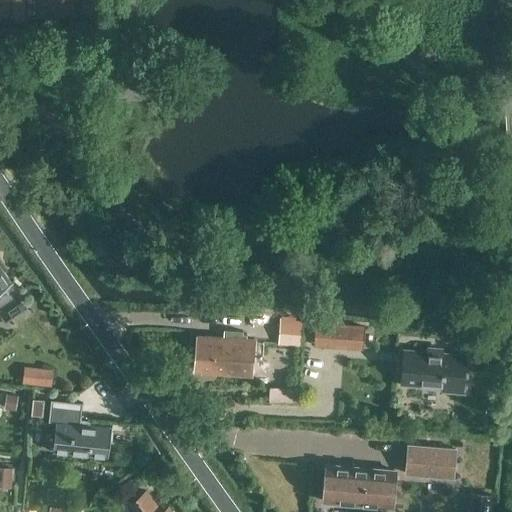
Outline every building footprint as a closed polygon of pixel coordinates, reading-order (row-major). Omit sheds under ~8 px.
[(45,0),(46,17),(73,17),(72,0),(45,0)] [(0,293),(15,283),(14,282),(13,283),(0,264),(0,293)] [(303,322),(281,320),(279,343),(301,344),(303,322)] [(331,324),(330,346),(362,349),(362,346),(364,326),(331,324)] [(223,328),(223,331),(223,336),(197,334),(194,370),(251,374),(254,339),(246,338),(246,333),(242,333),(242,329),(223,328)] [(427,345),(426,350),(403,348),(400,385),(441,388),(441,392),(467,394),(469,364),(466,363),(466,353),(442,351),(443,347),(427,345)] [(52,368),(23,365),(21,381),(50,384),(52,368)] [(279,390),(279,401),(296,402),(297,391),(279,390)] [(31,413),(42,414),(43,398),(33,397),(31,413)] [(82,402),(51,399),(48,421),(56,421),(53,448),(108,453),(109,448),(110,448),(112,426),(80,422),(82,402)] [(411,445),(409,445),(409,446),(406,471),(406,473),(409,473),(450,476),(450,477),(452,477),(452,475),(454,450),(455,450),(455,449),(452,448),(411,445)] [(0,463),(0,483),(13,484),(14,464),(0,463)] [(329,464),(326,464),(326,466),(324,499),(323,499),(323,500),(326,501),(326,500),(389,506),(391,506),(392,505),(391,505),(394,472),(395,470),(392,470),(329,465),(329,464)] [(49,486),(47,498),(63,499),(64,488),(49,486)] [(160,510),(146,490),(128,503),(134,511),(173,511),(168,504),(160,510)] [(471,493),(469,511),(472,511),(490,511),(491,495),(471,493)]
